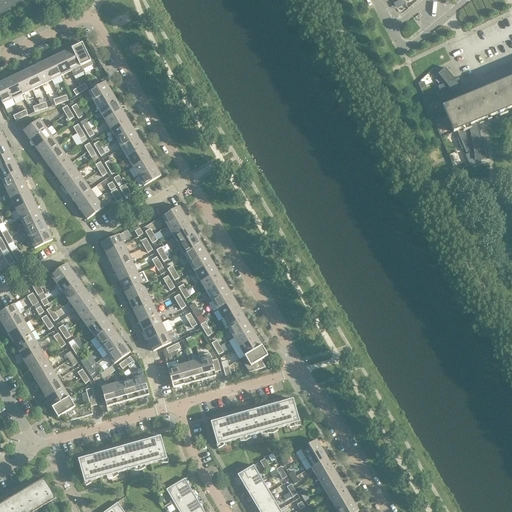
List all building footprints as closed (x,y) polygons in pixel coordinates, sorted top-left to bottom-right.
[(82,44),(72,49),(81,67),(82,70),(93,66),(82,44)] [(81,67),(72,49),(62,53),(71,71),(81,67)] [(71,71),(62,53),(53,58),(61,76),(71,71)] [(61,76),(53,58),(43,63),(52,81),(61,76)] [(52,81),(43,63),(33,67),(42,86),(52,81)] [(42,86),(33,67),(23,72),(32,90),(42,86)] [(511,77),(465,97),(463,93),(461,90),(460,88),(462,86),(458,78),(454,80),(452,77),(450,74),(447,71),(445,68),(438,74),(440,77),(442,79),(444,82),(445,84),(438,87),(443,98),(441,99),(444,107),(442,107),(453,133),(457,132),(460,139),(457,139),(462,150),(464,149),(466,153),(473,150),(473,152),(474,155),(474,161),(484,160),(483,156),(483,153),(483,149),(482,146),(486,145),(483,137),(480,138),(480,135),(479,132),(478,128),(477,123),(511,108),(511,77)] [(32,90),(23,72),(14,77),(22,95),(32,90)] [(22,95),(14,77),(4,82),(13,100),(22,95)] [(88,82),(91,87),(98,83),(95,78),(88,82)] [(13,100),(4,82),(0,83),(0,99),(2,104),(13,100)] [(111,92),(105,82),(88,92),(94,102),(111,92)] [(85,84),(79,88),(82,93),(88,89),(85,84)] [(82,93),(79,88),(73,91),(76,96),(82,93)] [(117,101),(111,92),(94,102),(99,111),(117,101)] [(122,111),(117,101),(99,111),(105,121),(122,111)] [(76,105),(71,108),(75,113),(80,111),(76,105)] [(70,112),(67,106),(62,109),(66,115),(70,112)] [(83,116),(80,111),(75,113),(78,119),(83,116)] [(128,120),(122,111),(105,121),(110,130),(128,120)] [(74,118),(70,112),(66,115),(69,121),(74,118)] [(23,131),(30,140),(46,129),(40,120),(23,131)] [(133,129),(128,120),(110,130),(116,139),(133,129)] [(87,123),(82,126),(86,132),(91,129),(87,123)] [(51,125),(46,129),(30,140),(36,149),(52,138),(57,134),(51,125)] [(81,131),(78,125),(73,128),(77,134),(81,131)] [(94,135),(91,129),(86,132),(89,138),(94,135)] [(139,139),(133,129),(116,139),(121,149),(139,139)] [(85,136),(81,131),(77,134),(80,139),(85,136)] [(59,146),(52,138),(36,149),(42,158),(59,146)] [(144,148),(139,139),(121,149),(127,158),(144,148)] [(0,157),(10,152),(5,142),(0,145),(0,157)] [(98,142),(93,145),(97,151),(102,148),(98,142)] [(93,149),(89,144),(84,147),(88,152),(93,149)] [(65,155),(59,146),(42,158),(49,167),(65,155)] [(105,154),(102,148),(97,151),(100,157),(105,154)] [(150,157),(144,148),(127,158),(133,167),(150,157)] [(96,155),(93,149),(88,152),(91,158),(96,155)] [(0,169),(15,162),(10,152),(0,157),(0,169)] [(71,164),(65,155),(49,167),(55,176),(71,164)] [(155,167),(150,157),(133,167),(138,177),(155,167)] [(109,161),(105,164),(108,169),(113,167),(109,161)] [(20,172),(15,162),(0,169),(0,177),(2,180),(20,172)] [(104,168),(100,162),(96,165),(99,171),(104,168)] [(78,173),(71,164),(55,176),(62,185),(78,173)] [(116,172),(113,167),(108,169),(111,175),(116,172)] [(161,176),(155,167),(138,177),(144,186),(161,176)] [(107,174),(104,168),(99,171),(102,177),(107,174)] [(24,182),(20,172),(2,180),(6,190),(24,182)] [(84,182),(78,173),(62,185),(68,193),(84,182)] [(118,176),(113,179),(117,184),(122,181),(118,176)] [(29,191),(24,182),(6,190),(11,200),(29,191)] [(90,191),(84,182),(68,193),(74,202),(90,191)] [(116,188),(112,182),(107,185),(111,191),(116,188)] [(125,185),(119,188),(125,198),(130,194),(125,185)] [(122,199),(116,188),(111,191),(117,202),(122,199)] [(34,201),(29,191),(11,200),(16,210),(34,201)] [(97,199),(90,191),(74,202),(80,211),(97,199)] [(103,208),(97,199),(80,211),(87,220),(103,208)] [(38,211),(34,201),(16,210),(20,220),(38,211)] [(185,216),(179,207),(162,217),(168,227),(185,216)] [(43,221),(38,211),(20,220),(25,229),(43,221)] [(190,226),(185,216),(168,227),(173,236),(190,226)] [(48,230),(43,221),(25,229),(30,239),(48,230)] [(196,235),(190,226),(173,236),(179,245),(196,235)] [(143,234),(140,229),(135,231),(138,237),(143,234)] [(53,241),(48,230),(30,239),(35,249),(53,241)] [(150,230),(145,232),(149,238),(153,235),(150,230)] [(6,231),(1,233),(5,239),(10,237),(6,231)] [(124,245),(119,235),(101,244),(106,254),(124,245)] [(157,241),(153,235),(149,238),(152,243),(157,241)] [(201,244),(196,235),(179,245),(184,255),(201,244)] [(13,243),(10,237),(5,239),(8,245),(13,243)] [(149,245),(146,239),(141,242),(144,247),(149,245)] [(207,254),(201,244),(184,255),(190,264),(207,254)] [(129,255),(124,245),(106,254),(111,264),(129,255)] [(152,250),(149,245),(144,247),(148,253),(152,250)] [(17,248),(11,252),(17,262),(23,258),(17,248)] [(161,248),(156,251),(160,257),(164,254),(161,248)] [(15,263),(9,253),(3,257),(9,266),(15,263)] [(168,259),(164,254),(160,257),(163,262),(168,259)] [(212,263),(207,254),(190,264),(195,273),(212,263)] [(133,265),(129,255),(111,264),(115,273),(133,265)] [(160,263),(157,258),(152,260),(155,266),(160,263)] [(164,269),(160,263),(155,266),(159,272),(164,269)] [(218,272),(212,263),(195,273),(201,282),(218,272)] [(73,273),(67,264),(50,276),(57,285),(73,273)] [(138,274),(133,265),(115,273),(120,283),(138,274)] [(172,266),(167,269),(171,275),(175,272),(172,266)] [(179,278),(175,272),(171,275),(174,281),(179,278)] [(223,282),(218,272),(201,282),(206,292),(223,282)] [(79,282),(73,273),(57,285),(63,294),(79,282)] [(143,284),(138,274),(120,283),(125,293),(143,284)] [(171,282),(168,276),(163,279),(167,285),(171,282)] [(86,291),(79,282),(63,294),(69,303),(86,291)] [(175,288),(171,282),(167,285),(170,291),(175,288)] [(229,291),(223,282),(206,292),(212,301),(229,291)] [(43,293),(38,283),(32,287),(38,296),(43,293)] [(147,294),(143,284),(125,293),(129,303),(147,294)] [(183,285),(178,288),(182,294),(186,291),(183,285)] [(92,300),(86,291),(69,303),(76,311),(92,300)] [(190,297),(186,291),(182,294),(185,299),(190,297)] [(235,300),(229,291),(212,301),(217,311),(235,300)] [(38,303),(33,294),(27,297),(33,307),(38,303)] [(152,304),(147,294),(129,303),(134,313),(152,304)] [(182,301),(179,295),(174,298),(178,304),(182,301)] [(49,303),(45,297),(41,300),(44,306),(49,303)] [(98,309),(92,300),(76,311),(82,320),(98,309)] [(240,310),(235,300),(217,311),(223,320),(240,310)] [(186,307),(182,301),(178,304),(181,309),(186,307)] [(157,314),(152,304),(134,313),(139,322),(157,314)] [(194,304),(189,307),(193,312),(198,310),(194,304)] [(20,314),(14,305),(0,312),(0,320),(2,325),(20,314)] [(44,313),(41,307),(36,310),(39,315),(44,313)] [(51,308),(46,311),(50,316),(55,313),(51,308)] [(105,317),(98,309),(82,320),(89,329),(105,317)] [(201,315),(198,310),(193,312),(196,318),(201,315)] [(246,319),(240,310),(223,320),(228,329),(246,319)] [(58,319),(55,313),(50,316),(54,322),(58,319)] [(25,324),(20,314),(2,325),(8,334),(25,324)] [(161,323),(157,314),(139,322),(143,332),(161,323)] [(193,319),(190,314),(185,317),(189,322),(193,319)] [(50,321),(46,316),(41,319),(45,324),(50,321)] [(111,326),(105,317),(89,329),(95,338),(111,326)] [(197,325),(193,319),(189,322),(192,328),(197,325)] [(251,328),(246,319),(228,329),(234,338),(251,328)] [(53,327),(50,321),(45,324),(49,330),(53,327)] [(205,322),(200,325),(204,331),(209,328),(205,322)] [(166,333),(161,323),(143,332),(148,342),(166,333)] [(31,333),(25,324),(8,334),(13,343),(31,333)] [(63,326),(58,329),(62,334),(67,331),(63,326)] [(117,335),(111,326),(95,338),(101,347),(117,335)] [(212,334),(209,328),(204,331),(207,337),(212,334)] [(257,337),(251,328),(234,338),(239,348),(257,337)] [(70,337),(67,331),(62,334),(66,340),(70,337)] [(36,342),(31,333),(13,343),(19,352),(36,342)] [(171,343),(166,333),(148,342),(153,352),(171,343)] [(62,339),(58,334),(53,337),(57,343),(62,339)] [(124,344),(117,335),(101,347),(107,355),(124,344)] [(262,347),(257,337),(239,348),(245,357),(262,347)] [(66,345),(62,339),(57,343),(61,348),(66,345)] [(216,341),(211,344),(215,350),(220,347),(216,341)] [(42,352),(36,342),(19,352),(25,362),(42,352)] [(75,344),(70,347),(74,352),(79,349),(75,344)] [(130,353),(124,344),(107,355),(114,365),(130,353)] [(223,353),(220,347),(215,350),(218,355),(223,353)] [(268,357),(262,347),(245,357),(241,359),(249,373),(265,368),(261,361),(268,357)] [(83,355),(79,349),(74,352),(78,358),(83,355)] [(47,361),(42,352),(25,362),(30,371),(47,361)] [(74,358),(70,352),(66,355),(69,361),(74,358)] [(198,357),(200,361),(205,380),(216,377),(209,354),(198,357)] [(130,357),(124,361),(128,365),(133,361),(130,357)] [(78,363),(74,358),(69,361),(73,366),(78,363)] [(53,370),(47,361),(30,371),(36,381),(53,370)] [(128,365),(124,361),(119,365),(122,369),(128,365)] [(205,380),(200,361),(189,363),(195,383),(205,380)] [(87,362),(83,365),(86,370),(91,367),(87,362)] [(195,383),(189,363),(179,366),(184,386),(195,383)] [(111,366),(106,370),(109,375),(115,371),(111,366)] [(184,386),(179,366),(168,369),(173,389),(184,386)] [(95,373),(91,367),(86,370),(90,376),(95,373)] [(58,380),(53,370),(36,381),(41,390),(58,380)] [(86,375),(82,370),(78,373),(81,379),(86,375)] [(109,375),(106,370),(101,374),(104,379),(109,375)] [(90,381),(86,375),(81,379),(85,384),(90,381)] [(149,395),(144,376),(133,379),(138,398),(149,395)] [(138,398),(133,379),(122,382),(128,401),(138,398)] [(64,389),(58,380),(41,390),(47,399),(64,389)] [(128,401),(122,382),(112,385),(117,404),(128,401)] [(117,404),(112,385),(101,388),(107,407),(117,404)] [(69,398),(64,389),(47,399),(52,408),(69,398)] [(97,406),(92,389),(86,390),(89,404),(75,408),(62,416),(66,423),(93,415),(91,407),(97,406)] [(75,408),(69,398),(52,408),(58,418),(62,416),(75,408)] [(300,423),(293,400),(266,407),(272,430),(283,427),(288,426),(300,423)] [(272,430),(266,407),(238,415),(245,438),(256,435),(256,434),(260,433),(260,434),(272,430)] [(245,438),(238,415),(211,423),(217,446),(229,442),(233,441),(245,438)] [(167,460),(161,437),(133,445),(140,468),(151,464),(155,463),(167,460)] [(322,450),(316,440),(301,450),(306,459),(322,450)] [(140,468),(133,445),(106,452),(112,475),(124,472),(128,470),(128,471),(140,468)] [(327,458),(322,450),(306,459),(311,468),(327,458)] [(112,475),(106,452),(78,460),(85,483),(97,480),(96,479),(101,478),(112,475)] [(332,467),(327,458),(311,468),(316,477),(332,467)] [(259,475),(253,466),(238,475),(243,485),(259,475)] [(338,476),(332,467),(316,477),(322,485),(338,476)] [(264,484),(259,475),(243,485),(248,493),(264,484)] [(343,485),(338,476),(322,485),(327,494),(343,485)] [(56,500),(44,479),(19,494),(29,511),(35,511),(41,508),(45,506),(56,500)] [(192,491),(185,479),(166,490),(172,500),(170,502),(170,503),(192,491)] [(269,493),(264,484),(248,493),(253,502),(269,493)] [(348,494),(343,485),(327,494),(332,503),(348,494)] [(181,511),(198,502),(192,491),(170,503),(171,505),(174,503),(179,511),(181,511)] [(275,501),(269,493),(253,502),(259,511),(275,501)] [(29,511),(19,494),(0,505),(0,511),(29,511)] [(353,502),(348,494),(332,503),(337,511),(353,502)] [(276,511),(280,510),(275,501),(259,511),(276,511)] [(204,511),(198,502),(181,511),(204,511)] [(357,511),(359,511),(353,502),(337,511),(357,511)] [(104,511),(127,511),(125,511),(124,511),(118,503),(104,511)]
